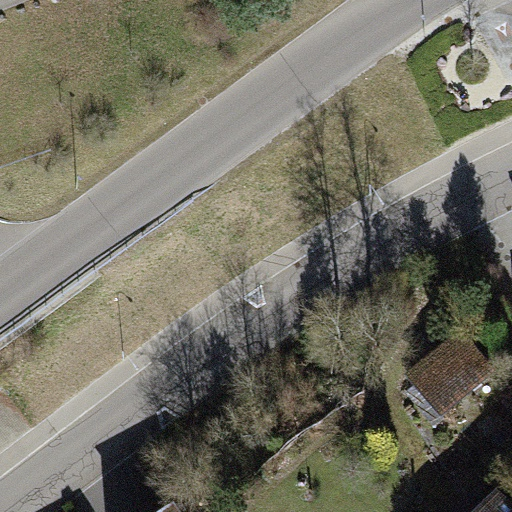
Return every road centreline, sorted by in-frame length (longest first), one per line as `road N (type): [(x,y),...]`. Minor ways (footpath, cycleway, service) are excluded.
road 1 (residential): [(511,181),(275,317),(14,511)]
road 2 (tertiary): [(415,0),(0,297)]
